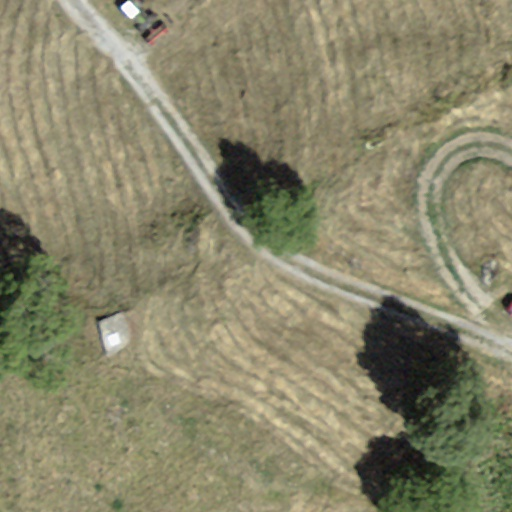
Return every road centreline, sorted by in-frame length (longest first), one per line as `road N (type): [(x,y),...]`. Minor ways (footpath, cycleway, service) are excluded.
road 1 (track): [(79,0),(272,246),(388,303),(511,347)]
road 2 (track): [(511,150),(472,144),(452,154),(432,191),(439,241),(491,319),(487,339)]
